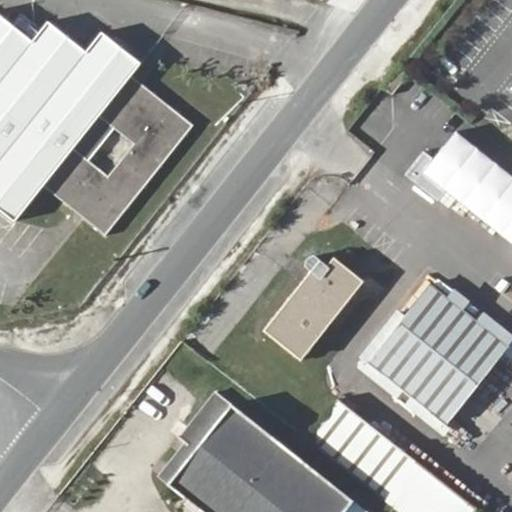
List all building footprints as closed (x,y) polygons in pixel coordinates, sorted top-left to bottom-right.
[(104,235),(193,124),(132,74),(141,62),(101,29),(85,49),(50,21),(35,40),(0,11),(0,210),(13,220),(41,184),(104,235)] [(407,66),(393,83),(407,94),(420,77),(407,66)] [(371,151),(391,126),(366,106),(346,131),(371,151)] [(511,170),(456,128),(422,171),(511,239),(511,170)] [(310,283),(272,330),(309,360),(370,284),(341,261),(317,290),(310,283)] [(511,344),(438,286),(376,363),(456,426),(511,356),(511,344)] [(175,486),(208,511),(376,511),(227,390),(189,438),(197,444),(171,475),(179,482),(175,486)] [(316,438),(406,511),(480,511),(345,401),(316,438)]
